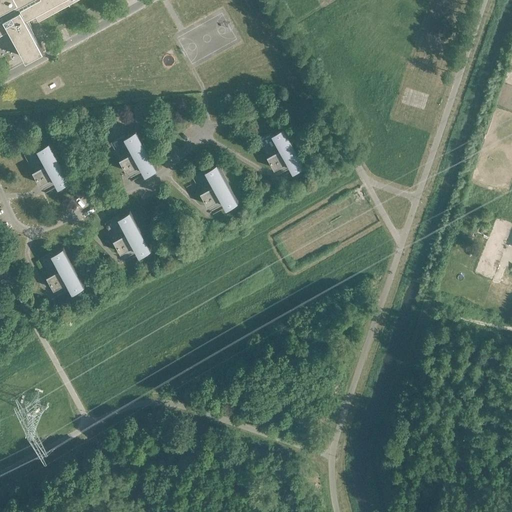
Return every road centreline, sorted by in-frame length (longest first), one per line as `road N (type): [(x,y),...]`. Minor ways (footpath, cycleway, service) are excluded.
road 1 (residential): [(207,128),(154,181),(37,232),(17,228),(0,193)]
road 2 (residential): [(0,84),(152,0)]
